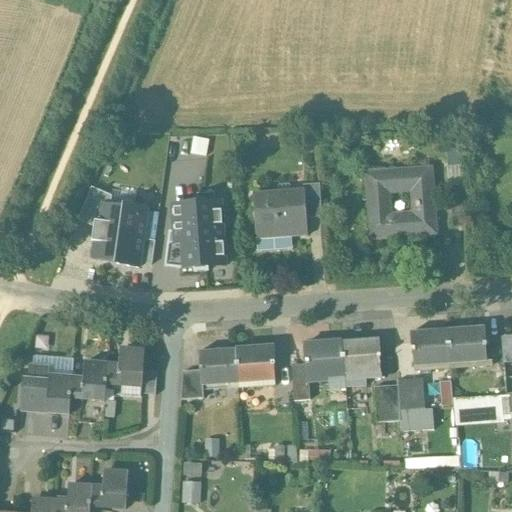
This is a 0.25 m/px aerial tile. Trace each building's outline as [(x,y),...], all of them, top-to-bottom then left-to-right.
[(198,138),(195,152),(207,154),(210,140),(198,138)] [(433,168),(366,172),(370,240),(438,236),(433,168)] [(319,186),(304,187),(304,193),(305,212),(321,211),(319,186)] [(464,186),(450,187),(453,227),(467,226),(464,186)] [(91,263),(114,267),(124,207),(110,205),(112,197),(91,188),(77,222),(96,229),(91,263)] [(304,193),(254,196),(257,241),(307,238),(305,212),(304,193)] [(223,203),(170,206),(172,232),(168,232),(164,268),(181,270),(181,272),(227,269),(223,203)] [(124,207),(114,267),(141,271),(142,264),(152,266),(155,243),(145,241),(150,211),(124,207)] [(484,329),(448,332),(450,365),(485,363),(486,363),(485,348),(486,348),(485,329),(484,329)] [(448,332),(412,334),(410,334),(412,354),(413,354),(414,368),(416,368),(416,367),(450,365),(448,332)] [(378,341),(342,344),(344,377),(379,374),(379,375),(381,374),(380,359),(381,359),(379,340),(378,341)] [(342,344),(306,346),(305,346),(306,365),(307,365),(308,380),(310,380),(310,379),(344,377),(342,344)] [(272,349),(236,351),(238,384),(273,382),(275,382),(273,367),(274,367),(273,348),(272,348),(272,349)] [(145,353),(122,351),(121,367),(109,366),(107,387),(108,387),(142,389),(143,374),(145,353)] [(236,351),(200,354),(200,353),(199,354),(200,372),(201,372),(202,388),(203,388),(204,388),(204,387),(238,384),(236,351)] [(109,366),(85,364),(84,382),(72,381),(71,399),(72,399),(107,402),(108,387),(107,387),(109,366)] [(50,369),(29,368),(29,382),(23,381),(21,411),(46,413),(49,379),(50,369)] [(200,372),(183,373),(181,401),(204,400),(203,388),(202,388),(201,372),(200,372)] [(157,375),(143,374),(142,389),(142,396),(156,397),(157,375)] [(49,379),(46,413),(46,414),(71,416),(72,399),(71,399),(72,381),(49,379)] [(423,380),(398,382),(398,387),(400,413),(425,411),(423,380)] [(451,383),(440,384),(442,407),(453,407),(451,383)] [(398,387),(374,389),(376,425),(401,423),(400,413),(398,387)] [(506,397),(501,398),(503,420),(511,419),(510,414),(507,415),(506,397)] [(501,398),(453,400),(456,425),(503,421),(503,420),(501,398)] [(425,411),(400,413),(401,423),(401,430),(432,427),(431,411),(425,411)] [(187,468),(187,472),(187,473),(187,477),(199,477),(200,469),(200,468),(199,468),(188,467),(187,468)] [(129,475),(105,473),(104,490),(94,489),(92,508),(126,510),(129,475)] [(184,482),(183,502),(201,503),(202,483),(184,482)] [(94,489),(69,487),(68,505),(58,504),(57,511),(91,511),(92,508),(94,489)] [(57,511),(58,504),(35,502),(34,511),(57,511)]
